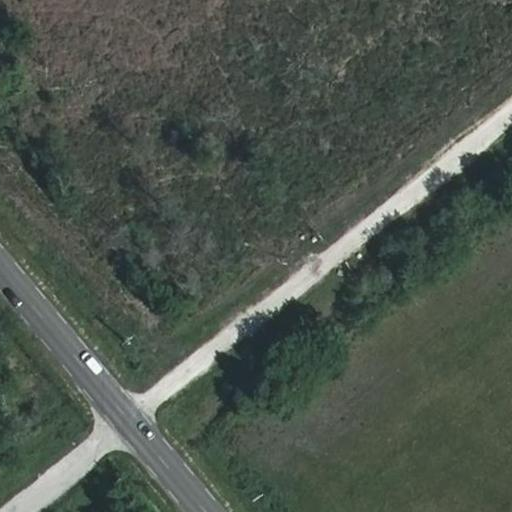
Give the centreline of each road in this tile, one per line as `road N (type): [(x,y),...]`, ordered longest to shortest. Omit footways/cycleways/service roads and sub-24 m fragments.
road 1 (track): [(11,511),(511,116)]
road 2 (primary): [(0,268),(204,511)]
